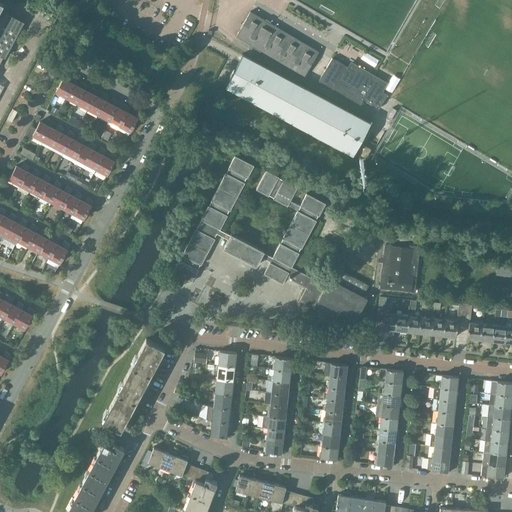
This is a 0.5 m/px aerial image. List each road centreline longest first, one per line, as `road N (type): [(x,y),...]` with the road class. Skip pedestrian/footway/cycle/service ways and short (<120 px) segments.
road 1 (residential): [(68,288),(162,116),(56,66),(0,167)]
road 2 (residential): [(187,342),(511,371)]
road 3 (residential): [(0,412),(68,288)]
road 4 (residential): [(187,342),(169,323),(68,288)]
